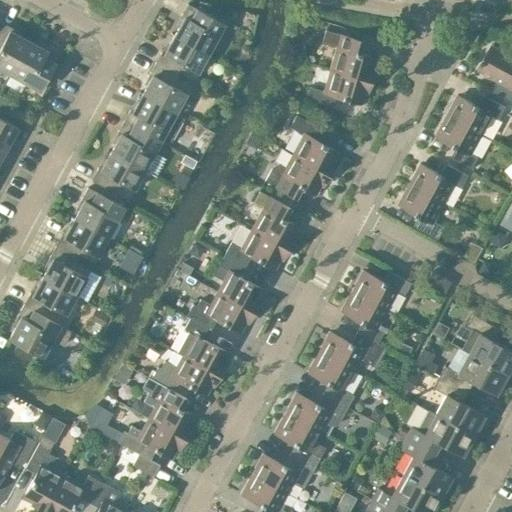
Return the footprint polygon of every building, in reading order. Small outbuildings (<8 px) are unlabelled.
[(183,19),(174,36),(208,54),(224,24),(187,4),(180,17),(183,19)] [(0,69),(10,75),(28,41),(11,32),(13,29),(1,22),(0,23),(0,69)] [(336,47),(330,69),(370,81),(374,69),(371,68),(374,57),(359,53),(363,41),(325,30),(321,43),(336,47)] [(162,51),(155,63),(178,75),(180,71),(194,79),(208,54),(174,36),(165,52),(162,51)] [(10,75),(40,91),(60,54),(47,47),(45,50),(28,41),(10,75)] [(495,92),(511,101),(511,55),(492,45),(484,61),(482,60),(480,64),(482,64),(479,70),(501,82),(495,92)] [(151,77),(142,94),(176,112),(190,87),(175,79),(178,75),(155,63),(148,75),(151,77)] [(305,100),(332,107),(335,96),(361,103),(364,93),(367,93),(370,81),(330,69),(323,91),(309,87),(305,100)] [(123,121),(146,134),(148,130),(171,142),(183,120),(174,115),(176,112),(142,94),(133,111),(130,109),(123,121)] [(447,115),(482,134),(492,115),(499,119),(506,107),(485,96),(479,106),(458,95),(447,115)] [(292,154),(329,175),(335,163),(333,162),(338,152),(315,139),(320,129),(296,115),(289,127),(303,134),(292,154)] [(451,157),(472,168),(479,157),(472,153),(482,134),(447,115),(436,135),(457,146),(451,157)] [(0,144),(6,148),(18,128),(0,117),(0,144)] [(110,152),(144,171),(158,145),(144,138),(146,134),(123,121),(116,134),(120,135),(110,152)] [(91,180),(127,201),(144,171),(110,152),(101,169),(98,167),(91,180)] [(265,181),(286,192),(291,181),(304,188),(315,194),(321,185),(323,186),(329,175),(292,154),(284,168),(278,165),(272,167),(265,181)] [(410,184),(445,202),(455,183),(462,187),(468,176),(448,164),(442,175),(421,163),(410,184)] [(286,192),(298,199),(304,188),(291,181),(286,192)] [(414,225),(439,239),(445,227),(434,221),(445,202),(410,184),(399,204),(420,215),(414,225)] [(74,219),(107,238),(124,208),(87,187),(80,200),(83,202),(74,219)] [(262,208),(252,228),(288,249),(294,237),(292,236),(298,226),(287,220),(292,210),(259,191),(252,203),(262,208)] [(55,246),(77,259),(79,255),(93,263),(107,238),(74,219),(65,236),(62,234),(55,246)] [(230,243),(224,255),(245,266),(251,256),(275,269),(280,259),(282,260),(288,249),(252,228),(241,248),(230,243)] [(42,277),(75,296),(89,271),(75,263),(77,259),(55,246),(48,259),(51,260),(42,277)] [(224,279),(217,291),(254,312),(260,301),(258,299),(263,290),(239,277),(245,266),(224,255),(214,273),(224,279)] [(363,271),(352,291),(390,311),(400,292),(404,294),(410,283),(389,271),(383,282),(363,271)] [(425,282),(444,292),(450,282),(431,272),(425,282)] [(30,292),(23,305),(59,325),(75,296),(42,277),(33,294),(30,292)] [(186,316),(189,318),(211,329),(216,319),(240,332),(246,322),(248,323),(254,312),(217,291),(210,305),(200,299),(196,306),(193,304),(186,316)] [(362,322),(356,333),(377,344),(383,332),(379,330),(390,311),(352,291),(341,311),(362,322)] [(15,355),(24,360),(29,359),(33,352),(42,357),(51,340),(61,346),(69,331),(59,326),(59,325),(23,305),(16,317),(20,319),(9,338),(18,343),(14,350),(15,355)] [(468,353),(506,374),(511,363),(511,350),(495,341),(501,330),(472,314),(466,326),(479,334),(468,353)] [(193,335),(182,355),(219,375),(225,364),(223,363),(229,353),(205,340),(211,329),(189,318),(183,329),(193,335)] [(329,332),(318,352),(353,371),(360,359),(370,364),(380,346),(377,344),(356,333),(350,343),(329,332)] [(328,383),(322,394),(347,407),(353,395),(343,389),(353,371),(318,352),(308,372),(328,383)] [(438,376),(467,392),(472,382),(495,395),(506,374),(468,353),(457,372),(444,365),(438,376)] [(158,367),(152,379),(176,392),(182,382),(206,395),(211,385),(213,386),(219,375),(182,355),(176,367),(164,361),(160,368),(158,367)] [(435,414),(473,435),(484,415),(461,402),(467,392),(438,376),(432,388),(445,395),(435,414)] [(148,418),(185,438),(191,427),(189,426),(194,416),(181,408),(186,398),(176,392),(152,379),(145,391),(148,392),(144,401),(154,407),(148,418)] [(285,413),(320,432),(325,421),(333,425),(337,424),(347,407),(322,394),(317,404),(296,393),(285,413)] [(289,455),(314,468),(325,447),(314,442),(320,432),(285,413),(274,433),(295,444),(289,455)] [(405,438),(434,453),(439,443),(462,456),(473,435),(435,414),(424,434),(411,426),(405,438)] [(117,442),(138,454),(142,456),(142,455),(147,445),(171,458),(177,448),(179,449),(185,438),(148,418),(141,431),(131,426),(127,433),(123,431),(117,442)] [(0,479),(11,460),(21,466),(35,441),(14,430),(9,439),(0,434),(0,479)] [(401,475),(440,496),(451,476),(428,463),(434,453),(405,438),(399,449),(412,456),(401,475)] [(43,511),(63,474),(50,467),(55,457),(48,453),(50,449),(38,443),(25,467),(36,473),(23,497),(33,503),(31,505),(43,511)] [(138,454),(132,465),(153,477),(159,465),(142,455),(142,456),(138,454)] [(252,474),(286,493),(292,482),(303,488),(314,468),(289,455),(283,465),(263,454),(252,474)] [(69,511),(78,496),(88,502),(100,481),(88,475),(83,485),(63,474),(43,511),(44,511),(69,511)] [(257,511),(289,511),(291,509),(281,503),(286,493),(252,474),(241,494),(262,505),(257,511)] [(372,499),(395,511),(401,511),(406,504),(419,511),(431,511),(440,496),(401,475),(391,495),(378,488),(372,499)] [(123,511),(126,508),(115,502),(120,492),(100,481),(88,502),(99,508),(96,511),(123,511)] [(395,511),(372,499),(366,510),(369,511),(395,511)]
